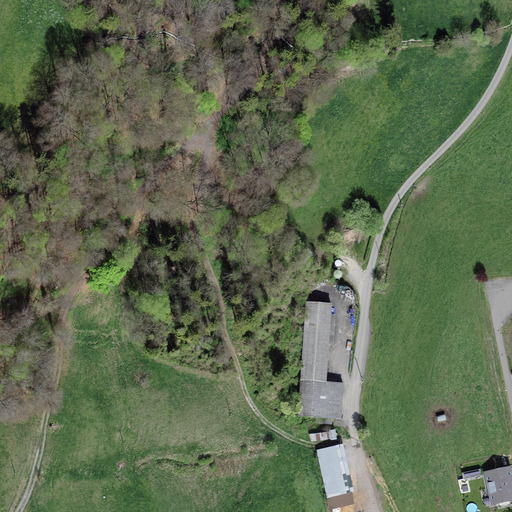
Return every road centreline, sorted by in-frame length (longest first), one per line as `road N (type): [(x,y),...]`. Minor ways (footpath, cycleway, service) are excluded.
road 1 (track): [(278,0),(262,61),(145,186),(66,297),(42,444),(16,511)]
road 2 (track): [(276,433),(251,404),(186,218),(213,121)]
road 3 (track): [(145,186),(121,272),(122,314),(132,347),(147,361)]
